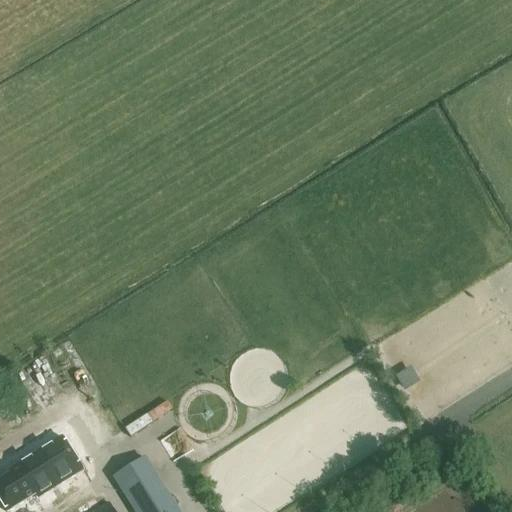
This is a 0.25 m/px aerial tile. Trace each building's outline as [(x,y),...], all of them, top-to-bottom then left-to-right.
[(241,404),(251,409),(262,410),(272,407),(281,400),(287,391),(290,380),(288,369),(283,360),(275,353),(265,349),(255,349),(245,352),(236,358),(231,367),(228,377),(229,388),(234,397),(241,404)] [(182,472),(198,454),(174,432),(157,450),(182,472)] [(9,484),(0,489),(0,511),(23,511),(34,506),(36,509),(37,509),(60,494),(81,481),(60,447),(7,481),(9,484)] [(137,511),(176,511),(147,465),(119,482),(137,511)] [(194,482),(183,486),(193,510),(203,506),(194,482)]
